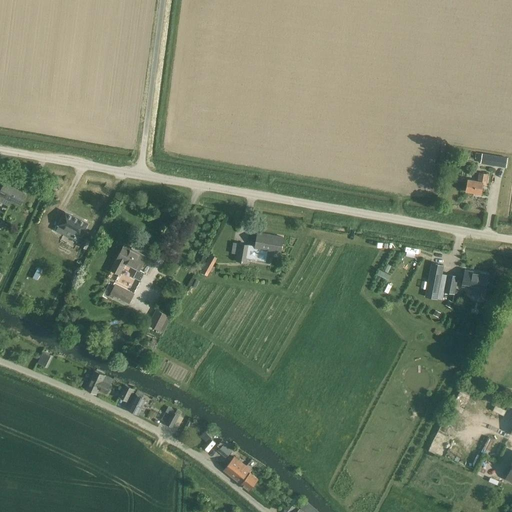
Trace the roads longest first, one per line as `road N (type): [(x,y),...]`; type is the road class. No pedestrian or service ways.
road 1 (unclassified): [(511,239),(0,152)]
road 2 (unclassified): [(265,511),(157,434),(0,363)]
